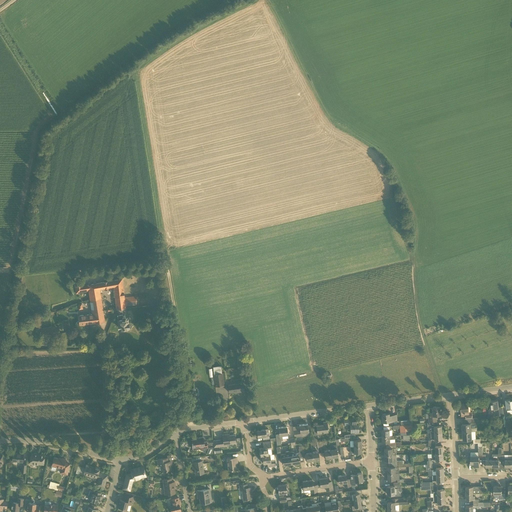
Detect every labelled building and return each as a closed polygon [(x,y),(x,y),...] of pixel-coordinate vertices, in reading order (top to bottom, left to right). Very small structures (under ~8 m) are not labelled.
[(104,282),(81,286),(75,287),(76,293),(89,291),(90,300),(101,298),(100,289),(115,286),(116,290),(118,309),(122,309),(127,308),(127,306),(136,305),(135,296),(125,297),(122,279),(108,281),(104,282)] [(90,300),(92,314),(78,316),(79,321),(78,321),(77,322),(76,322),(76,323),(76,324),(76,325),(76,326),(76,327),(77,327),(77,328),(78,328),(79,328),(80,328),(81,328),(82,328),(82,327),(83,326),(83,325),(83,324),(105,322),(101,298),(90,300)] [(118,309),(114,310),(114,315),(117,315),(119,328),(122,328),(122,329),(126,329),(126,327),(131,327),(132,326),(132,323),(131,322),(128,322),(127,318),(126,318),(125,316),(125,317),(125,315),(123,316),(122,309),(118,309)] [(42,336),(54,334),(53,328),(42,331),(42,336)] [(223,373),(222,373),(214,374),(213,375),(215,387),(224,385),(223,373)] [(244,392),(244,387),(243,383),(228,385),(229,393),(238,392),(244,392)] [(498,407),(498,400),(490,401),(490,409),(495,409),(495,415),(503,414),(503,407),(498,407)] [(469,412),(468,404),(460,404),(461,416),(465,416),(466,419),(470,418),(473,418),(472,413),(472,412),(469,412)] [(429,423),(434,422),(437,422),(436,416),(441,415),(440,407),(433,407),(433,412),(428,413),(429,423)] [(390,415),(390,413),(382,414),(383,423),(397,421),(396,415),(390,415)] [(350,432),(359,432),(358,424),(357,425),(356,420),(354,420),(353,418),(344,419),(344,425),(350,425),(350,432)] [(314,435),(322,434),(322,433),(328,432),(327,421),(323,422),(323,424),(316,425),(317,429),(313,429),(314,435)] [(434,426),(434,422),(429,423),(428,423),(428,427),(430,427),(431,433),(442,433),(442,426),(434,426)] [(471,427),(470,423),(462,424),(463,432),(471,431),(477,431),(477,427),(471,427)] [(295,437),(302,436),(302,432),(309,432),(308,424),(299,425),(300,429),(294,430),(295,437)] [(276,441),(283,440),(282,435),(288,434),(287,426),(278,427),(279,434),(276,435),(276,438),(276,441)] [(270,439),(268,429),(257,430),(258,437),(263,436),(263,440),(270,439)] [(463,440),(472,439),(471,431),(463,432),(463,440)] [(429,444),(435,443),(435,440),(442,440),(442,433),(431,433),(431,440),(428,440),(429,444)] [(228,435),(227,434),(222,435),(223,439),(219,440),(220,447),(224,446),(224,445),(235,443),(234,434),(228,435)] [(390,436),(382,436),(382,443),(386,443),(386,446),(396,445),(401,445),(401,442),(390,443),(390,439),(394,439),(394,436),(390,436)] [(204,442),(203,437),(198,438),(199,439),(192,440),(192,442),(192,443),(193,450),(208,448),(207,442),(204,442)] [(324,451),(323,445),(326,444),(326,441),(320,441),(321,447),(322,453),(324,453),(325,458),(332,457),(331,450),(324,451)] [(262,456),(270,455),(272,454),(271,448),(272,448),(271,443),(263,444),(263,448),(259,448),(260,456),(262,456)] [(435,446),(435,443),(429,444),(429,447),(429,450),(431,450),(432,454),(443,453),(443,446),(435,446)] [(386,448),(385,448),(385,455),(396,454),(396,445),(386,446),(386,448)] [(478,455),(483,455),(482,448),(482,447),(478,447),(478,452),(470,452),(471,456),(471,463),(474,463),(474,467),(479,467),(479,456),(478,456),(478,455)] [(303,454),(302,450),(302,448),(298,449),(299,452),(295,453),(291,452),(290,452),(292,464),(300,462),(298,455),(299,454),(299,455),(303,454)] [(486,448),(482,448),(483,455),(483,460),(486,460),(486,467),(492,467),(492,460),(489,460),(489,458),(486,458),(486,448)] [(498,450),(499,455),(499,458),(495,458),(495,460),(492,460),(492,467),(499,467),(499,460),(502,460),(501,449),(498,450)] [(504,455),(503,449),(501,449),(502,460),(504,460),(505,467),(511,467),(511,458),(511,454),(505,454),(504,455)] [(281,455),(280,451),(277,452),(278,458),(282,458),(283,465),(292,464),(290,452),(289,451),(285,452),(285,454),(281,455)] [(24,454),(13,452),(12,461),(23,462),(24,454)] [(43,464),(44,455),(36,454),(36,453),(31,453),(30,464),(38,465),(38,464),(43,464)] [(428,465),(436,464),(436,460),(443,460),(443,453),(432,454),(432,457),(428,457),(428,461),(428,465)] [(270,455),(262,456),(263,464),(267,463),(268,467),(276,466),(275,460),(271,461),(270,455)] [(61,459),(54,457),(52,466),(61,468),(60,473),(67,475),(70,464),(65,463),(66,459),(62,458),(61,459)] [(238,461),(237,457),(231,458),(231,457),(226,458),(228,470),(233,470),(233,469),(237,469),(236,461),(238,461)] [(166,469),(166,470),(171,470),(170,463),(172,463),(171,461),(168,461),(168,458),(157,459),(159,466),(161,466),(162,470),(166,469)] [(204,473),(202,461),(192,462),(193,466),(194,466),(196,474),(207,472),(204,473)] [(432,471),(432,475),(444,474),(444,467),(436,468),(436,464),(428,465),(427,465),(427,471),(432,471)] [(95,468),(86,465),(84,474),(99,478),(97,485),(104,487),(107,475),(98,473),(99,468),(95,467),(95,468)] [(130,490),(132,480),(146,476),(143,466),(130,470),(131,474),(127,475),(123,489),(130,490)] [(350,475),(352,488),(354,487),(354,484),(355,484),(355,482),(363,481),(362,472),(357,473),(357,474),(350,475)] [(399,479),(399,473),(388,474),(388,480),(398,480),(398,483),(400,482),(404,482),(404,479),(399,479)] [(421,487),(437,486),(437,482),(444,481),(444,474),(432,475),(433,482),(423,482),(423,486),(421,486),(421,487)] [(346,480),(345,475),(337,476),(339,483),(344,482),(344,487),(350,486),(349,479),(346,480)] [(172,482),(171,478),(163,479),(164,490),(166,490),(166,494),(175,493),(174,486),(175,486),(175,482),(172,482)] [(328,484),(327,478),(319,479),(320,484),(317,485),(317,488),(326,486),(326,491),(332,490),(331,483),(328,484)] [(313,486),(312,480),(302,481),(303,489),(304,489),(304,492),(308,492),(308,489),(310,488),(311,493),(318,491),(317,488),(317,485),(313,486)] [(64,492),(66,488),(59,486),(59,484),(51,482),(49,488),(64,492)] [(400,482),(398,483),(393,483),(394,486),(387,486),(387,495),(393,494),(393,496),(401,496),(401,494),(398,489),(398,488),(401,488),(400,482)] [(247,488),(247,484),(239,485),(240,491),(242,491),(243,500),(252,499),(251,492),(252,492),(251,487),(247,488)] [(284,498),(283,493),(287,492),(286,484),(277,485),(280,502),(287,501),(286,497),(284,498)] [(434,493),(434,497),(445,496),(445,489),(437,490),(437,486),(421,487),(421,490),(431,489),(431,490),(431,493),(434,493)] [(501,494),(501,486),(494,486),(494,494),(498,494),(498,500),(505,500),(505,493),(501,494)] [(211,493),(210,489),(208,489),(197,491),(197,495),(199,495),(200,504),(210,503),(209,494),(211,493)] [(95,492),(90,490),(88,496),(92,497),(91,500),(90,502),(94,503),(95,501),(99,503),(101,498),(102,498),(102,496),(100,496),(101,493),(95,491),(95,492)] [(360,500),(359,493),(362,493),(361,490),(355,491),(352,491),(349,491),(350,495),(352,494),(353,501),(360,500)] [(473,496),(472,493),(466,493),(466,499),(473,499),(473,503),(478,502),(478,499),(475,499),(475,496),(473,496)] [(131,505),(134,496),(125,494),(124,501),(120,500),(118,507),(122,508),(122,509),(126,510),(128,504),(131,505)] [(429,501),(430,507),(434,507),(434,504),(445,503),(445,496),(434,497),(434,501),(429,501)] [(171,511),(175,511),(181,511),(179,504),(180,504),(178,497),(171,499),(172,506),(170,506),(171,511)] [(23,505),(24,499),(17,498),(17,503),(12,502),(11,511),(15,511),(18,511),(20,505),(23,505)] [(388,511),(395,511),(395,505),(409,505),(409,498),(392,499),(392,502),(388,502),(388,511)] [(27,508),(26,511),(38,511),(39,506),(35,505),(36,503),(29,503),(29,499),(25,499),(24,508),(27,508)] [(283,511),(293,511),(293,509),(292,500),(290,500),(287,501),(289,510),(287,510),(287,511),(284,511),(283,511)] [(353,511),(360,509),(360,506),(361,506),(360,500),(353,501),(354,505),(352,506),(353,511)] [(340,501),(336,502),(331,502),(331,505),(332,511),(339,511),(338,509),(342,509),(340,501)] [(312,511),(319,511),(320,511),(319,511),(322,510),(322,507),(321,502),(317,503),(317,505),(312,506),(312,511)] [(466,511),(473,511),(473,509),(475,508),(475,505),(478,505),(478,502),(473,503),(473,505),(466,505),(466,511)]
